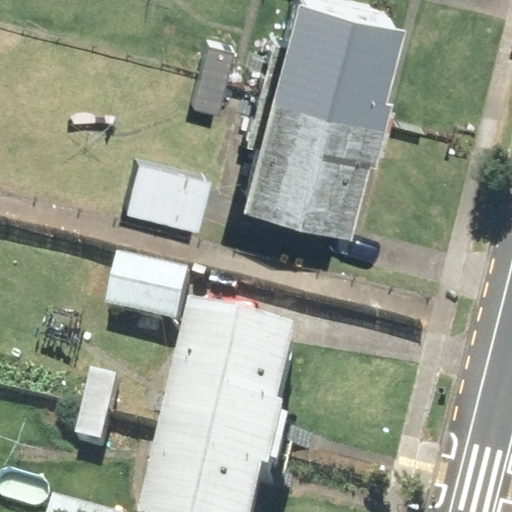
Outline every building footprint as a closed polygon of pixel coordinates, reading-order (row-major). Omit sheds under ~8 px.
[(342,217),(360,147),(370,150),(387,81),(377,78),(394,7),(366,0),(283,0),(236,190),(342,217)] [(207,174),(133,155),(121,206),(194,224),(207,174)] [(194,278),(122,259),(108,312),(181,331),(194,278)] [(297,424),(289,422),(306,348),(204,324),(160,511),(268,511),(273,489),(282,491),(297,424)] [(124,385),(94,378),(78,443),(109,450),(124,385)]
